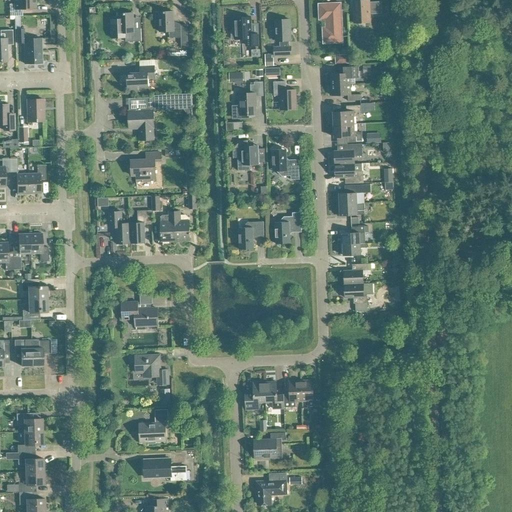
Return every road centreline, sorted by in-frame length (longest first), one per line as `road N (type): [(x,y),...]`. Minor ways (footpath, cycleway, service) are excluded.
road 1 (residential): [(231,361),(192,356),(183,261),(68,263)]
road 2 (residential): [(231,361),(302,360),(319,351),(320,260)]
road 3 (residential): [(237,511),(231,361)]
road 4 (residential): [(320,260),(318,129)]
road 5 (residential): [(72,393),(68,263)]
road 6 (residential): [(318,129),(303,0)]
